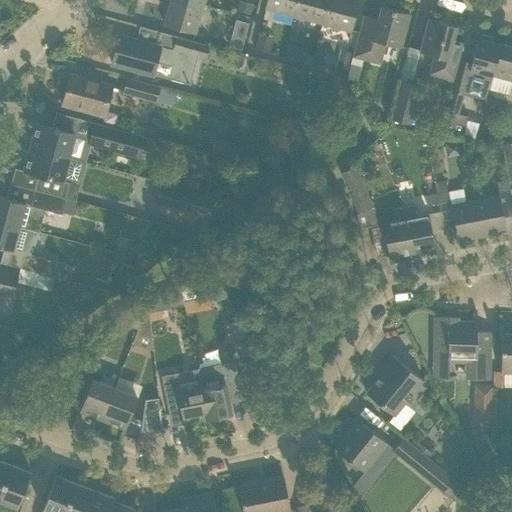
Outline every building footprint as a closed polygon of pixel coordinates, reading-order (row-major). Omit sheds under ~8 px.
[(202,4),(185,0),(169,0),(163,25),(194,33),(202,4)] [(266,0),(265,8),(293,16),(297,0),(266,0)] [(297,0),(293,16),(321,24),(327,0),(297,0)] [(327,0),(321,24),(350,31),(358,0),(327,0)] [(239,1),(236,10),(249,14),(252,5),(239,1)] [(400,47),(404,33),(409,13),(381,6),(377,19),(364,15),(360,27),(355,47),(353,57),(379,63),(385,43),(400,47)] [(235,18),(232,30),(245,33),(248,22),(235,18)] [(429,74),(452,80),(457,61),(462,42),(453,40),(456,26),(428,18),(419,51),(434,55),(429,74)] [(488,88),(500,43),(491,41),(492,37),(481,34),(480,38),(477,37),(469,70),(478,73),(475,86),(488,90),(488,88)] [(116,35),(109,63),(169,79),(176,52),(170,50),(116,35)] [(170,50),(176,52),(201,58),(204,44),(173,36),(170,50)] [(511,46),(500,43),(488,88),(506,93),(506,94),(511,95),(511,46)] [(350,64),(346,79),(355,81),(359,67),(350,64)] [(456,72),(446,110),(458,113),(468,74),(456,72)] [(62,104),(98,113),(105,115),(113,87),(106,84),(70,75),(62,104)] [(122,92),(154,100),(159,87),(125,78),(122,92)] [(390,118),(411,123),(420,86),(400,80),(390,118)] [(93,143),(137,154),(142,136),(91,122),(78,118),(74,134),(94,139),(93,143)] [(441,133),(451,135),(460,137),(462,130),(464,130),(466,123),(454,121),(452,120),(452,121),(444,119),(441,133)] [(37,123),(30,147),(67,157),(73,133),(37,123)] [(216,138),(212,152),(226,156),(230,143),(216,138)] [(511,142),(501,145),(507,177),(511,175),(511,142)] [(297,150),(286,146),(281,159),(293,163),(297,150)] [(37,174),(33,190),(64,198),(65,198),(74,200),(85,162),(67,157),(30,147),(24,171),(37,174)] [(340,173),(356,212),(373,206),(356,166),(340,173)] [(247,168),(241,190),(256,194),(263,172),(247,168)] [(197,188),(198,180),(192,174),(184,176),(180,183),(183,190),(191,192),(197,188)] [(436,194),(438,203),(440,212),(449,210),(448,208),(451,207),(457,240),(481,235),(474,200),(465,202),(462,189),(447,192),(445,180),(434,182),(436,194)] [(510,189),(508,180),(496,182),(498,191),(510,189)] [(74,200),(65,198),(64,198),(33,190),(10,183),(6,198),(0,196),(0,221),(18,226),(24,204),(60,214),(61,211),(70,214),(74,200)] [(208,217),(213,199),(161,184),(156,202),(208,217)] [(426,205),(438,203),(436,194),(424,196),(426,205)] [(499,195),(474,200),(481,235),(505,231),(499,195)] [(412,205),(402,207),(403,211),(411,253),(434,248),(428,214),(414,217),(412,205)] [(403,211),(402,207),(392,209),(394,221),(382,223),(388,257),(411,253),(403,211)] [(18,226),(0,221),(0,247),(12,250),(18,226)] [(20,267),(65,279),(68,265),(23,253),(20,267)] [(0,296),(10,299),(18,270),(0,264),(0,296)] [(207,282),(210,301),(227,298),(221,280),(207,282)] [(131,344),(152,350),(150,337),(147,315),(143,312),(135,332),(131,344)] [(432,363),(474,363),(474,379),(489,379),(490,331),(476,331),(476,321),(449,321),(449,317),(433,316),(432,363)] [(500,372),(511,372),(511,333),(501,333),(500,372)] [(86,361),(97,365),(101,354),(104,346),(93,342),(90,350),(86,361)] [(374,375),(377,378),(365,392),(393,415),(403,403),(408,407),(424,387),(419,383),(422,380),(390,354),(374,375)] [(241,399),(234,364),(222,367),(221,365),(197,370),(206,415),(205,416),(206,420),(230,415),(228,401),(241,399)] [(206,415),(197,370),(196,369),(173,374),(173,373),(160,376),(167,409),(179,406),(182,420),(205,416),(206,415)] [(79,410),(102,419),(114,389),(91,380),(79,410)] [(474,386),(473,400),(489,400),(490,386),(474,386)] [(114,389),(102,419),(125,427),(137,397),(114,389)] [(144,399),(140,431),(161,428),(158,398),(144,399)] [(334,449),(363,472),(386,443),(358,420),(334,449)] [(402,438),(392,450),(420,473),(450,497),(460,485),(430,461),(402,438)] [(0,489),(10,464),(0,460),(3,454),(0,452),(0,489)] [(30,472),(10,464),(0,489),(0,501),(16,508),(30,472)] [(63,511),(75,483),(55,475),(41,511),(44,511),(63,511)] [(511,475),(501,481),(511,502),(511,475)] [(238,487),(242,506),(242,511),(286,511),(290,511),(283,477),(238,487)] [(63,511),(86,511),(95,490),(75,483),(63,511)] [(439,511),(450,500),(434,485),(423,496),(439,511)] [(86,511),(108,511),(113,500),(114,500),(115,498),(95,490),(86,511)] [(216,511),(212,492),(192,496),(194,511),(216,511)] [(168,510),(168,511),(194,511),(192,496),(180,498),(182,508),(168,510)] [(300,511),(323,511),(315,497),(297,507),(300,511)] [(108,511),(131,511),(133,508),(114,500),(113,500),(108,511)]
